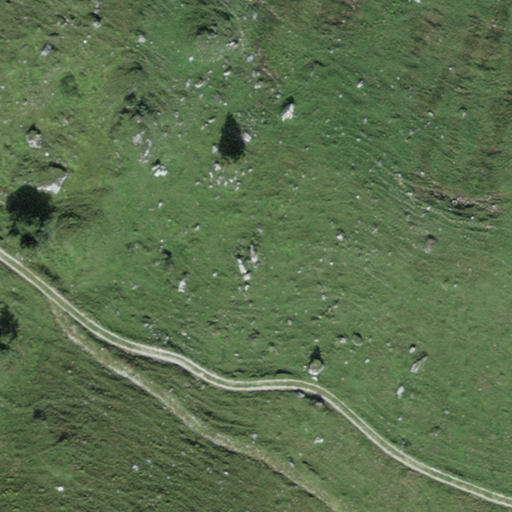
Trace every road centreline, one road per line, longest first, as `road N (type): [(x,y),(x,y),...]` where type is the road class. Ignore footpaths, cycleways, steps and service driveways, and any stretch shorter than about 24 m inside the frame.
road 1 (track): [(511,501),(428,470),(309,383),(226,383),(181,357),(102,333),(0,253)]
road 2 (track): [(52,293),(78,336),(203,431),(271,461),(347,511)]
